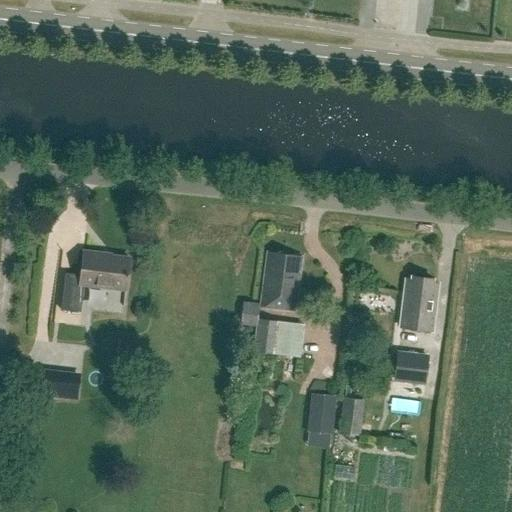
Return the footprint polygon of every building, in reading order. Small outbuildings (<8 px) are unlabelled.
[(126,290),(130,259),(102,255),(102,254),(84,252),(81,275),(66,274),(61,310),(81,313),(84,285),(126,290)] [(295,312),(302,257),(267,252),(260,307),(295,312)] [(432,282),(433,279),(412,276),(412,280),(406,279),(401,327),(432,331),(438,283),(432,282)] [(301,358),(304,325),(258,319),(254,351),(255,352),(286,356),(301,358)] [(425,385),(429,355),(396,351),(392,381),(425,385)] [(66,397),(77,398),(80,379),(80,378),(68,377),(66,397)] [(332,434),(336,396),(311,394),(307,431),(332,434)] [(400,407),(421,411),(423,400),(402,395),(400,407)] [(361,435),(365,400),(345,398),(340,432),(361,435)] [(257,474),(259,463),(238,460),(237,471),(257,474)]
